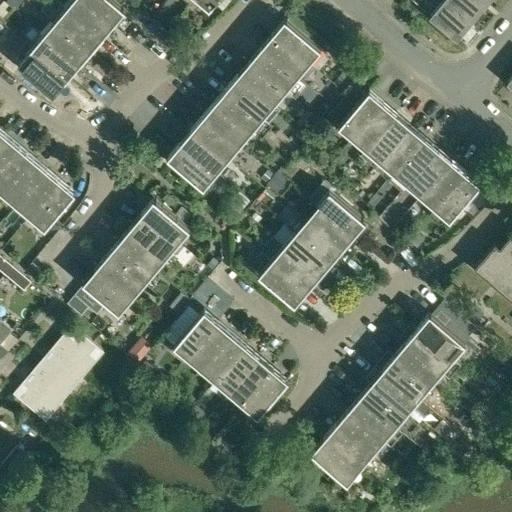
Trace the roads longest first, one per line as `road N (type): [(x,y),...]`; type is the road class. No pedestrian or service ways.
road 1 (residential): [(324,350),(383,292),(461,245),(511,190)]
road 2 (residential): [(109,141),(117,115),(139,90),(252,0)]
road 3 (residential): [(33,279),(97,199),(109,141)]
road 4 (residential): [(458,91),(348,0)]
road 5 (residential): [(324,350),(221,273)]
road 6 (residential): [(109,141),(55,121),(0,81)]
